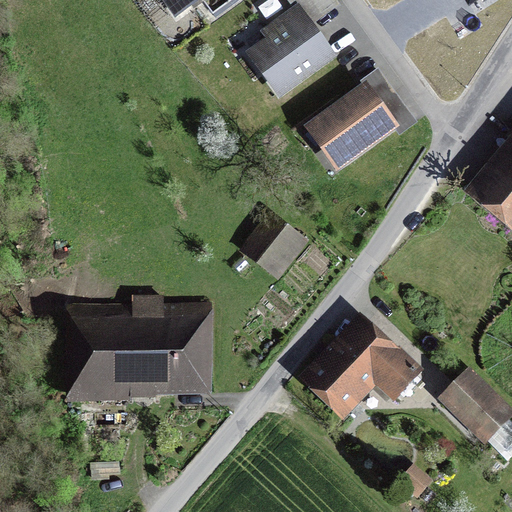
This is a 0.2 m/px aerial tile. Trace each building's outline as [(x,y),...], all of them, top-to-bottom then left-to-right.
[(159,0),(172,17),(195,0),(159,0)] [(310,19),(251,59),(277,98),(337,58),(310,19)] [(377,90),(318,132),(345,170),(404,128),(377,90)] [(511,166),(488,197),(511,214),(511,166)] [(284,225),(255,263),(276,280),(306,242),(284,225)] [(89,323),(92,396),(206,391),(203,318),(89,323)] [(370,322),(316,383),(352,415),(384,378),(409,400),(431,375),(370,322)] [(511,432),(511,413),(475,380),(451,405),(497,448),(511,432)]
